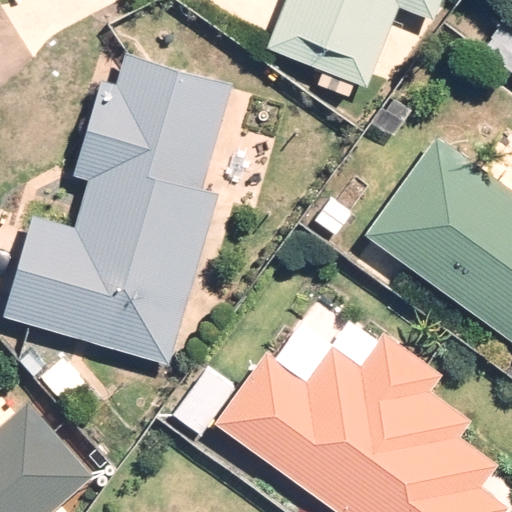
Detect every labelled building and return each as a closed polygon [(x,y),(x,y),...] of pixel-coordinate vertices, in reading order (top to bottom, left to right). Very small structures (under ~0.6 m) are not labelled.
[(284,0),(267,46),(322,67),(317,81),(349,94),(355,80),(367,85),(382,46),(391,50),(403,21),(394,18),(399,4),(433,17),(439,0),(284,0)] [(483,48),(511,69),(511,15),(508,13),(483,48)] [(31,214),(2,315),(167,362),(217,190),(203,186),(232,82),(125,51),(116,82),(101,78),(73,174),(88,178),(74,226),(31,214)] [(393,92),(371,121),(392,136),(414,107),(393,92)] [(511,188),(436,133),(364,232),(511,339),(511,188)] [(336,234),(352,211),(331,196),(314,218),(336,234)] [(284,322),(213,420),(339,511),(503,511),(509,504),(481,484),(496,462),(458,435),(470,418),(430,389),(443,372),(383,329),(377,337),(350,317),(332,342),(302,320),(295,329),(284,322)] [(201,432),(234,385),(206,365),(173,412),(201,432)] [(0,511),(49,511),(94,474),(29,399),(0,423),(0,511)]
